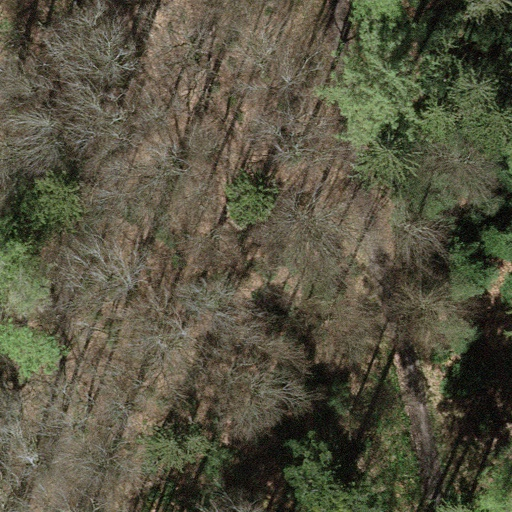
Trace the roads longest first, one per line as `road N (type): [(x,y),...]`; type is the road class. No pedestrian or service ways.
road 1 (track): [(439,511),(347,118),(336,0)]
road 2 (track): [(70,511),(59,386),(93,147),(79,0)]
